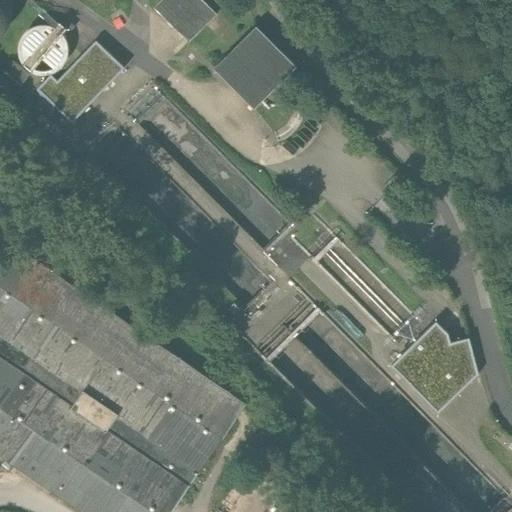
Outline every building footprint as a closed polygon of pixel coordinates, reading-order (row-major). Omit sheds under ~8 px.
[(0,0),(0,36),(4,33),(10,20),(12,7),(11,0),(0,0)] [(201,0),(161,0),(154,8),(188,42),(216,14),(201,0)] [(44,26),(36,27),(29,31),(23,36),(19,43),(18,51),(20,59),(24,66),(30,71),(38,74),(45,74),(53,72),(60,68),(64,61),(67,54),(66,46),(64,38),(59,32),(52,28),(44,26)] [(256,27),(214,69),(253,108),(295,66),(256,27)] [(124,68),(95,41),(57,82),(50,75),(36,89),(72,123),(124,68)] [(4,71),(22,85),(30,75),(12,61),(4,71)] [(172,511),(245,406),(12,246),(0,264),(0,462),(2,459),(78,511),(172,511)] [(392,367),(437,413),(477,374),(468,340),(449,344),(447,335),(435,324),(392,367)]
